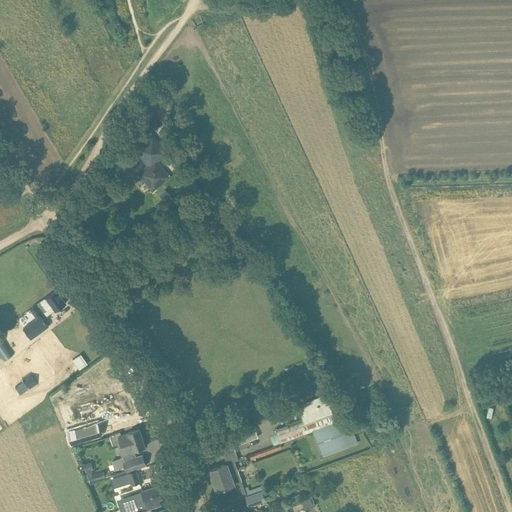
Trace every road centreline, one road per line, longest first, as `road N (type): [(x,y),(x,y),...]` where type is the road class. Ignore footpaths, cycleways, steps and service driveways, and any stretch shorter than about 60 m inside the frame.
road 1 (track): [(510,511),(384,171),(334,0)]
road 2 (unclassified): [(197,511),(138,365),(0,151)]
road 3 (track): [(0,242),(44,213),(184,18)]
